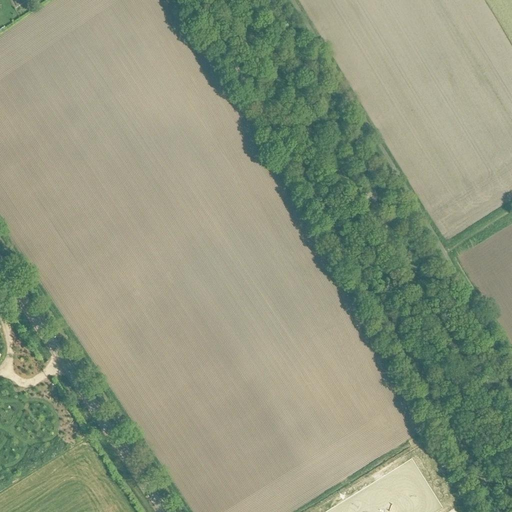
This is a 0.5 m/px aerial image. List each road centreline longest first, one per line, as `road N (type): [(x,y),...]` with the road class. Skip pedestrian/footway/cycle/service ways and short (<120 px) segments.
road 1 (track): [(196,0),(503,511)]
road 2 (track): [(236,0),(405,274)]
road 3 (tertiary): [(162,511),(0,267)]
